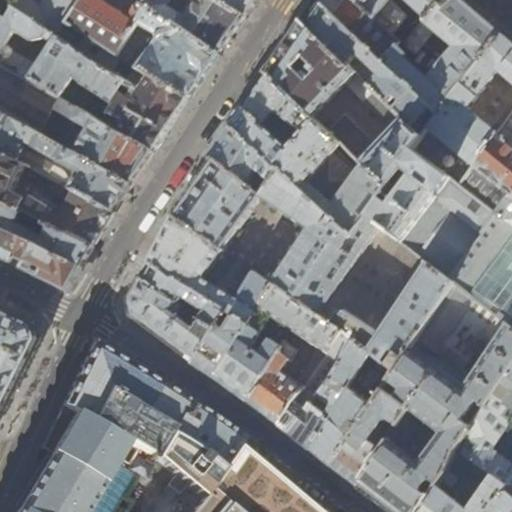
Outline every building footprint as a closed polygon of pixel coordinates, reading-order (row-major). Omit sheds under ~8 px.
[(34,0),(9,0),(7,4),(13,9),(59,38),(68,24),(84,0),(46,0),(43,6),(34,0)] [(224,48),(246,17),(216,0),(147,0),(141,10),(136,8),(130,20),(100,0),(84,0),(68,24),(117,56),(121,51),(127,42),(147,11),(220,54),(224,48)] [(258,0),(216,0),(246,17),(258,0)] [(313,0),(313,2),(301,21),(374,89),(404,117),(414,127),(431,106),(384,62),(351,32),(314,0),(313,0)] [(314,0),(351,32),(369,14),(353,0),(314,0)] [(353,0),(369,14),(351,32),(384,62),(399,44),(401,44),(393,36),(396,33),(396,32),(408,16),(391,0),(405,0),(426,19),(438,4),(437,3),(439,0),(353,0)] [(431,106),(440,114),(502,34),(477,13),(461,0),(439,0),(437,3),(438,4),(426,19),(407,44),(401,44),(399,44),(384,62),(431,106)] [(59,38),(13,9),(7,4),(6,3),(1,11),(0,13),(0,64),(61,100),(74,79),(111,103),(117,94),(126,81),(59,38)] [(201,80),(220,54),(147,11),(127,42),(133,47),(142,35),(140,33),(143,28),(157,36),(159,38),(159,41),(159,44),(142,65),(121,51),(117,56),(151,78),(187,99),(201,80)] [(281,47),(264,72),(312,118),(346,82),(365,99),(374,89),(301,21),(299,20),(281,47)] [(511,43),(502,34),(440,114),(423,136),(411,151),(411,153),(414,157),(419,156),(459,186),(511,114),(511,43)] [(135,176),(152,151),(115,131),(61,100),(0,64),(0,113),(11,119),(40,135),(50,117),(60,122),(64,121),(67,119),(68,117),(88,129),(74,153),(130,183),(135,176)] [(322,127),(312,118),(264,72),(247,98),(229,125),(279,171),(352,239),(367,218),(388,189),(363,165),(357,172),(336,151),(342,145),(322,127)] [(156,146),(187,99),(151,78),(141,92),(126,81),(117,94),(111,103),(107,110),(123,119),(115,131),(152,151),(156,146)] [(0,142),(11,119),(0,113),(0,142)] [(330,117),(322,127),(342,145),(363,165),(388,189),(367,218),(446,277),(496,214),(459,186),(419,156),(414,157),(411,153),(411,151),(423,136),(414,127),(404,117),(379,144),(346,114),(336,124),(330,117)] [(496,214),(505,221),(511,211),(511,114),(459,186),(496,214)] [(115,206),(130,183),(74,153),(40,135),(11,119),(0,142),(0,153),(26,167),(57,183),(66,188),(71,179),(71,178),(69,175),(23,150),(26,145),(74,169),(78,176),(71,190),(112,210),(115,206)] [(208,157),(213,161),(260,196),(279,171),(229,125),(227,129),(208,157)] [(101,228),(112,210),(71,190),(66,188),(57,183),(52,193),(66,201),(61,211),(34,195),(32,199),(27,196),(25,200),(13,194),(26,167),(0,153),(0,201),(3,203),(92,245),(101,228)] [(352,239),(279,171),(260,196),(213,161),(207,169),(174,217),(225,251),(231,256),(272,286),(320,317),(358,258),(364,263),(374,248),(413,274),(394,303),(392,303),(386,311),(392,315),(386,324),(344,295),(334,309),(337,311),(329,323),(343,333),(355,341),(383,364),(391,352),(403,360),(411,348),(416,339),(453,283),(446,277),(367,218),(352,239)] [(81,264),(92,245),(3,203),(0,210),(0,230),(24,241),(79,267),(81,264)] [(511,211),(505,221),(496,214),(446,277),(453,283),(511,326),(511,325),(511,211)] [(155,253),(150,263),(172,279),(174,278),(227,313),(248,325),(272,286),(231,256),(230,257),(230,258),(211,285),(203,280),(222,253),(223,253),(225,251),(174,217),(155,253)] [(0,261),(5,264),(10,266),(24,241),(0,230),(0,261)] [(67,292),(79,267),(24,241),(10,266),(17,269),(64,291),(65,291),(67,292)] [(148,267),(142,280),(179,305),(186,310),(216,330),(227,313),(174,278),(172,279),(150,263),(148,267)] [(134,315),(196,362),(216,330),(186,310),(180,317),(173,312),(179,305),(142,280),(139,284),(130,301),(134,315)] [(395,400),(409,410),(358,486),(383,504),(394,511),(418,511),(456,451),(493,396),(511,367),(511,327),(511,326),(453,283),(416,339),(437,353),(430,363),(411,348),(403,360),(394,373),(389,380),(402,390),(395,400)] [(269,339),(283,348),(248,404),(251,406),(281,427),(343,333),(329,323),(320,317),(272,286),(248,325),(262,335),(269,339)] [(0,406),(4,409),(26,364),(38,340),(34,326),(0,310),(0,406)] [(212,378),(215,380),(248,325),(227,313),(216,330),(196,362),(193,366),(212,378)] [(231,392),(248,404),(283,348),(269,339),(266,343),(268,344),(260,354),(252,349),(255,344),(256,345),(262,335),(248,325),(215,380),(231,392)] [(284,429),(312,452),(331,421),(312,406),(355,341),(343,333),(281,427),(284,429)] [(315,454),(332,467),(383,390),(389,380),(394,373),(383,364),(355,341),(312,406),(331,421),(312,452),(315,454)] [(92,344),(42,449),(47,452),(51,455),(93,383),(162,424),(172,431),(169,437),(222,470),(236,451),(241,445),(245,440),(204,412),(94,344),(92,344)] [(511,367),(493,396),(511,409),(511,367)] [(84,511),(128,440),(145,453),(162,424),(93,383),(51,455),(43,467),(16,511),(84,511)] [(357,486),(358,486),(409,410),(395,400),(383,390),(332,467),(337,471),(356,487),(357,486)] [(511,464),(492,450),(511,421),(511,409),(493,396),(456,451),(508,486),(505,491),(511,496),(511,464)] [(187,511),(309,511),(257,468),(236,451),(222,470),(169,437),(172,431),(162,424),(145,453),(200,497),(187,511)] [(456,451),(418,511),(490,511),(505,491),(508,486),(456,451)] [(511,511),(511,496),(505,491),(490,511),(511,511)]
